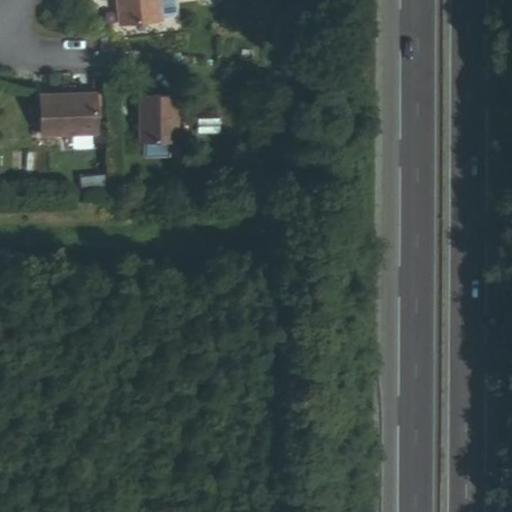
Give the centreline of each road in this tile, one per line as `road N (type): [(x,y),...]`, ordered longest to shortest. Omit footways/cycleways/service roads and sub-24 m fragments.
road 1 (trunk): [(458,511),(461,0)]
road 2 (trunk): [(413,0),(412,511)]
